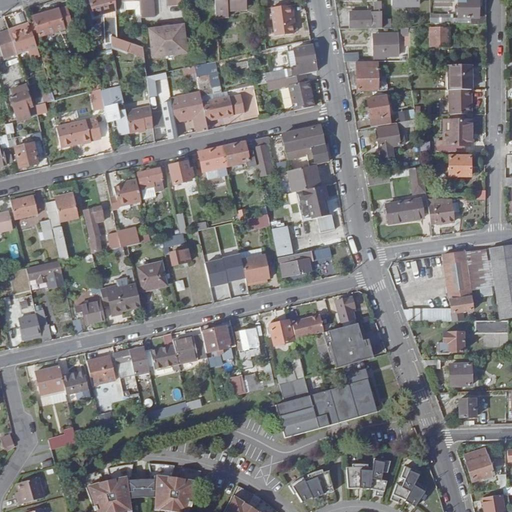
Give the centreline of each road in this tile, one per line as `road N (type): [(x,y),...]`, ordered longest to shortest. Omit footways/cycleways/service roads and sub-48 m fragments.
road 1 (unclassified): [(373,277),(7,360)]
road 2 (unclassified): [(0,185),(337,112)]
road 3 (residential): [(496,0),(496,236)]
road 4 (unclassified): [(434,437),(373,277)]
road 5 (residential): [(126,459),(227,478),(280,511)]
road 6 (unclassified): [(366,258),(337,112)]
road 7 (unclassified): [(0,495),(29,445),(7,360)]
road 8 (unclassified): [(496,236),(366,258)]
